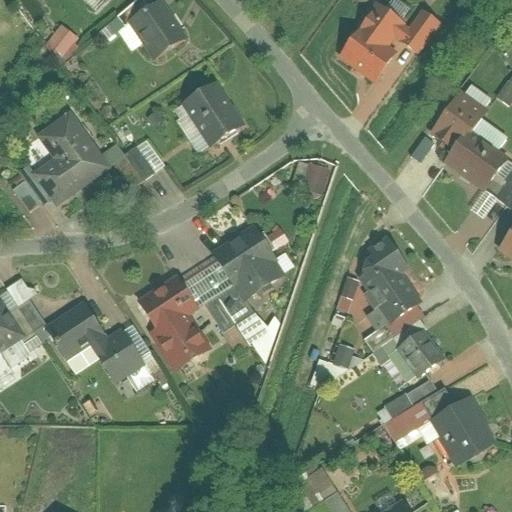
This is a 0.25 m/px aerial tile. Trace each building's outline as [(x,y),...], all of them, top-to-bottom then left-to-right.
[(382,2),(342,57),(375,81),(404,41),(424,55),(447,24),(427,9),(414,26),(382,2)] [(187,46),(161,4),(129,24),(155,66),(187,46)] [(81,40),(64,27),(49,47),(66,59),(81,40)] [(251,129),(219,83),(188,105),(221,151),(251,129)] [(511,86),(506,83),(498,99),(511,107),(511,86)] [(467,88),(435,131),(459,149),(449,162),(507,205),(511,198),(511,159),(502,152),(511,137),(511,136),(487,118),(493,109),(490,107),(495,99),(476,85),(471,91),(467,88)] [(115,169),(75,112),(43,135),(58,156),(35,172),(59,207),(115,169)] [(415,156),(425,163),(439,144),(428,137),(415,156)] [(133,171),(128,174),(137,188),(165,169),(146,141),(124,157),(133,171)] [(335,169),(314,164),(308,187),(329,192),(335,169)] [(482,196),(470,213),(482,221),(493,204),(482,196)] [(511,203),(511,205),(511,238),(503,252),(511,258),(511,203)] [(260,225),(219,252),(239,284),(251,302),(292,275),(260,225)] [(372,250),(366,277),(394,324),(428,305),(410,275),(414,272),(394,239),(372,250)] [(180,277),(142,302),(163,335),(192,317),(202,310),(180,277)] [(209,304),(226,331),(240,323),(257,312),(251,302),(239,284),(209,304)] [(7,300),(0,304),(0,354),(4,352),(29,336),(16,314),(7,300)] [(47,324),(33,303),(16,314),(29,336),(47,324)] [(90,304),(52,328),(71,359),(97,342),(109,334),(90,304)] [(240,323),(268,364),(285,324),(277,317),(271,329),(257,312),(240,323)] [(158,339),(180,374),(214,352),(192,317),(163,335),(158,339)] [(449,360),(431,332),(404,349),(423,378),(449,360)] [(97,342),(104,354),(117,346),(109,334),(97,342)] [(120,384),(148,366),(130,338),(117,346),(104,354),(102,356),(120,384)] [(335,365),(351,367),(353,351),(337,349),(335,365)] [(0,381),(16,371),(4,352),(0,354),(0,381)] [(450,389),(387,426),(397,444),(437,421),(460,407),(450,389)] [(460,407),(437,421),(462,465),(501,442),(476,398),(460,407)] [(353,511),(345,496),(329,505),(332,511),(353,511)]
